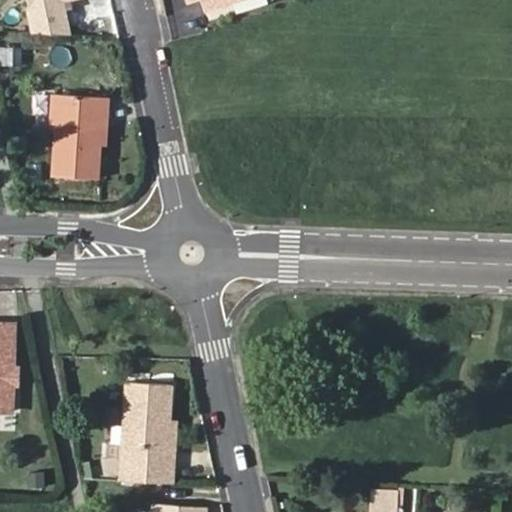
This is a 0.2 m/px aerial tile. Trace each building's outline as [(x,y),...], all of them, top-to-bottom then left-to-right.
[(71,0),(31,0),(33,8),(71,0)] [(269,0),(241,0),(244,8),(269,0)] [(24,65),(24,45),(4,45),(4,65),(24,65)] [(102,122),(109,123),(110,98),(53,94),(50,128),(56,128),(54,175),(98,178),(100,146),(102,122)] [(108,146),(109,123),(102,122),(100,146),(108,146)] [(17,320),(0,319),(0,406),(16,406),(17,320)] [(128,382),(121,482),(173,484),(175,447),(169,446),(170,420),(172,385),(128,382)]
